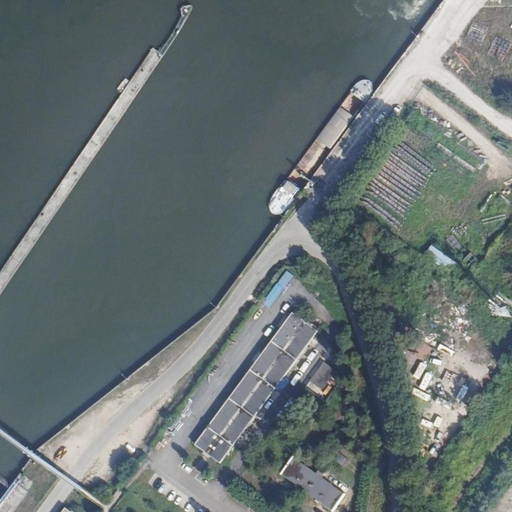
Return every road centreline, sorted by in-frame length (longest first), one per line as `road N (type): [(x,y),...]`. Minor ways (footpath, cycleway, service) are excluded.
road 1 (residential): [(44,511),(123,417),(196,353),(273,256),(295,244)]
road 2 (residential): [(398,511),(391,427),(374,368),(336,266),(310,245)]
road 3 (track): [(305,216),(473,0)]
